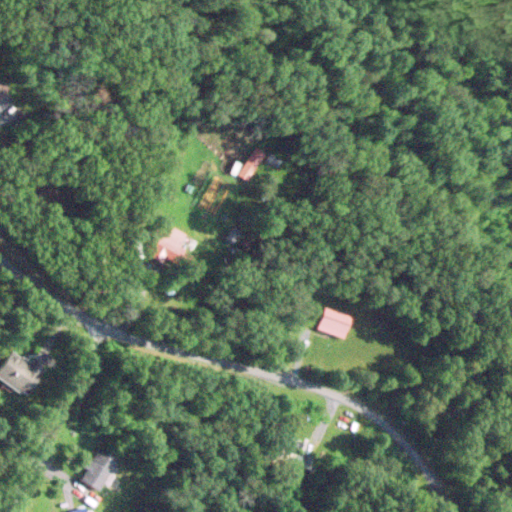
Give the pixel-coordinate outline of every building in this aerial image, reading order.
[(0,97),(9,88),(0,78),(0,97)] [(343,338),(351,315),(324,306),(316,328),(343,338)] [(0,365),(0,377),(24,394),(42,366),(12,346),(0,365)] [(255,461),(294,473),(300,455),(261,443),(255,461)] [(118,457),(98,446),(82,478),(101,488),(118,457)]
